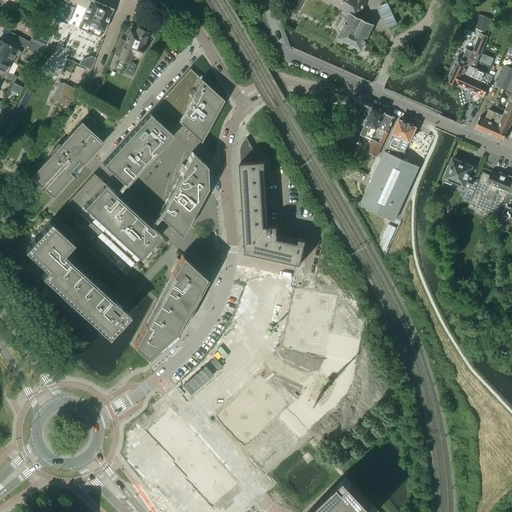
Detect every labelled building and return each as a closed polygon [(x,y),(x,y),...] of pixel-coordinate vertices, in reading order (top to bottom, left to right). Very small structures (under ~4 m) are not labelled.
[(112,8),(92,0),(90,0),(89,1),(86,0),(60,0),(60,1),(60,0),(59,3),(81,12),(83,7),(86,9),(81,21),(93,26),(92,28),(94,29),(93,32),(100,35),(102,30),(103,30),(112,8)] [(345,12),(350,0),(337,0),(334,5),(345,12)] [(368,34),(371,29),(373,25),(359,18),(358,18),(365,2),(366,2),(366,0),(350,0),(345,12),(349,15),(337,38),(351,45),(361,49),(365,39),(368,39),(369,37),(368,34)] [(483,97),(492,76),(475,68),(488,34),(494,36),(496,30),(490,28),(491,27),(478,22),(474,31),(480,33),(470,59),(468,58),(466,61),(457,57),(446,81),(458,86),(458,85),(483,97)] [(118,44),(113,54),(118,56),(117,58),(128,63),(132,53),(138,56),(142,45),(147,32),(137,28),(135,32),(129,30),(123,46),(118,44)] [(6,44),(0,40),(0,54),(11,60),(19,44),(9,39),(6,44)] [(0,54),(0,75),(2,77),(11,60),(0,54)] [(506,90),(511,76),(511,68),(505,65),(495,86),(506,90)] [(223,99),(190,68),(102,163),(103,164),(98,169),(94,174),(93,173),(67,202),(68,202),(58,213),(146,294),(152,288),(159,295),(133,344),(149,358),(177,333),(207,278),(182,254),(189,242),(181,235),(207,186),(206,165),(192,151),(184,165),(182,163),(182,164),(183,165),(183,166),(162,146),(164,147),(162,145),(181,123),(201,141),(223,99)] [(503,141),(511,120),(511,77),(506,91),(511,93),(502,116),(488,110),(484,119),(480,117),(475,128),(503,141)] [(67,107),(76,91),(63,84),(54,100),(58,102),(67,107)] [(365,124),(372,107),(364,104),(362,103),(352,126),(355,128),(358,121),(365,124)] [(371,138),(382,112),(382,111),(381,110),(379,109),(377,109),(372,107),(365,124),(362,130),(360,134),(363,135),(370,138),(371,138)] [(376,156),(394,117),(382,112),(371,138),(370,138),(365,151),(376,156)] [(394,220),(418,169),(419,167),(401,159),(416,127),(414,126),(414,124),(411,123),(409,124),(405,122),(405,120),(402,119),(400,120),(399,119),(360,204),(394,220)] [(52,198),(103,142),(81,121),(29,177),(52,198)] [(301,263),(306,239),(299,238),(298,242),(275,237),(275,232),(278,232),(278,224),(265,225),(261,168),(266,168),(265,160),(257,161),(257,155),(247,138),(246,139),(245,140),(244,141),(243,142),(242,144),(241,145),(241,146),(240,148),(240,150),(240,152),(245,232),(250,232),(246,251),(301,263)] [(447,165),(443,176),(445,177),(443,181),(451,185),(452,182),(469,188),(474,190),(475,191),(478,181),(473,179),(473,177),(468,175),(468,173),(471,166),(468,165),(469,162),(461,158),(460,160),(454,157),(454,159),(452,159),(449,166),(447,165)] [(482,172),(468,207),(476,210),(474,214),(494,222),(495,223),(511,179),(491,171),(489,175),(482,172)] [(494,222),(493,225),(494,225),(511,232),(511,179),(495,223),(494,222)] [(114,298),(63,252),(73,242),(50,220),(24,249),(46,269),(41,274),(108,336),(129,313),(125,309),(127,307),(126,307),(125,308),(115,298),(116,296),(114,298)] [(296,291),(285,345),(321,353),(333,299),(296,291)] [(259,379),(218,416),(244,443),(284,406),(259,379)] [(172,411),(149,430),(171,455),(168,457),(215,511),(217,511),(242,491),(172,411)] [(346,476),(307,511),(376,511),(378,510),(346,476)]
